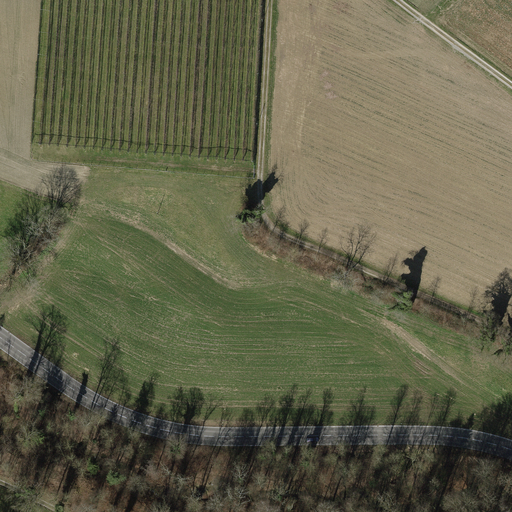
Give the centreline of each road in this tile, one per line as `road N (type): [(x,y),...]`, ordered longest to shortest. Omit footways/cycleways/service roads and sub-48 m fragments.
road 1 (secondary): [(511,451),(424,434),(221,437),(140,424),(57,380),(0,337)]
road 2 (track): [(511,336),(275,229),(261,211),(270,0)]
road 3 (track): [(401,0),(511,81)]
